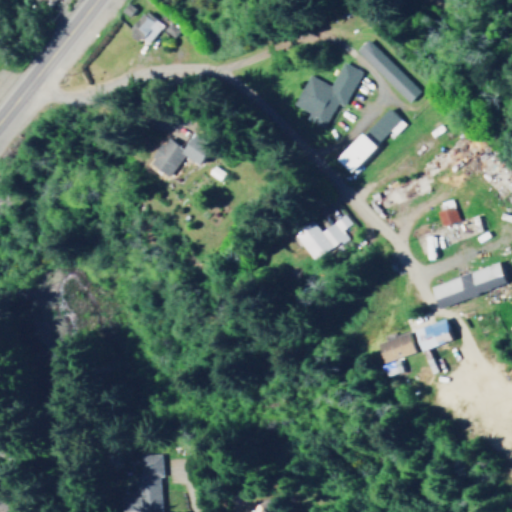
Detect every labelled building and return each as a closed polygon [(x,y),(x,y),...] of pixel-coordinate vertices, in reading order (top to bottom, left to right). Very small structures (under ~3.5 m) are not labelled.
[(29,0),(44,9),(49,0),(29,0)] [(124,31),(140,46),(160,25),(143,10),(124,31)] [(353,49),(404,101),(415,90),(365,38),(353,49)] [(358,70),(339,61),(328,85),(305,74),(291,104),(306,112),(303,119),(321,127),(333,101),(341,105),(358,70)] [(362,131),(374,142),(386,129),(391,134),(402,123),(385,107),(362,131)] [(334,157),(348,171),(374,145),(361,131),(334,157)] [(197,163),(210,144),(192,132),(182,148),(163,136),(146,162),(167,175),(181,153),(197,163)] [(450,205),(433,211),(438,225),(455,219),(450,205)] [(311,260),(344,237),(339,229),(348,223),(341,213),(317,230),(310,220),(292,233),(311,260)] [(428,284),(435,306),(504,284),(497,262),(428,284)] [(411,329),(419,350),(450,338),(441,317),(411,329)] [(381,362),(412,351),(405,331),(374,342),(381,362)] [(137,455),(138,474),(134,474),(134,496),(118,497),(119,511),(145,510),(145,511),(157,511),(156,475),(159,475),(158,454),(137,455)] [(258,498),(254,511),(276,511),(278,503),(258,498)]
